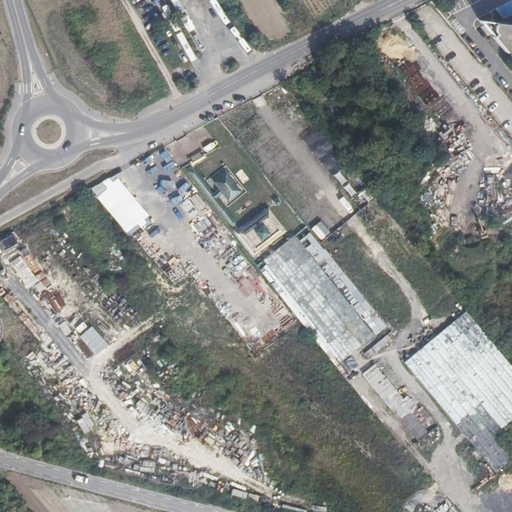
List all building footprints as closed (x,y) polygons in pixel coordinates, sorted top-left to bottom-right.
[(177,16),(168,0),(153,0),(166,22),(177,16)] [(464,59),(473,52),(436,7),(428,15),(432,20),(430,22),(438,31),(440,29),(458,51),(464,59)] [(508,55),(511,55),(511,23),(494,22),(493,30),(495,34),(492,36),(508,55)] [(166,34),(183,65),(190,61),(173,30),(166,34)] [(397,44),(390,47),(395,58),(402,54),(397,44)] [(460,79),(481,62),(473,52),(464,59),(458,51),(446,61),(460,79)] [(401,71),(432,105),(442,95),(410,62),(401,71)] [(503,89),(497,81),(490,87),(497,95),(503,89)] [(336,101),(321,82),(304,95),(319,114),(336,101)] [(294,100),(284,108),(294,120),(303,112),(294,100)] [(365,134),(355,123),(348,130),(357,141),(365,134)] [(294,162),(256,124),(249,131),(258,140),(248,150),(256,157),(264,149),(278,162),(275,164),(284,172),(294,162)] [(317,129),(303,140),(339,188),(342,186),(359,209),(373,199),(364,187),(363,188),(357,179),(349,184),(346,180),(352,176),(317,129)] [(348,149),(339,137),(332,143),(341,154),(348,149)] [(187,154),(192,162),(201,156),(196,149),(187,154)] [(267,153),(257,160),(264,170),(274,163),(267,153)] [(267,172),(273,182),(283,175),(277,165),(267,172)] [(295,184),(304,176),(296,167),(287,175),(295,184)] [(231,226),(236,222),(193,169),(189,172),(231,226)] [(242,170),(237,174),(243,183),(248,179),(242,170)] [(228,202),(241,191),(225,171),(212,181),(228,202)] [(287,177),(276,183),(282,192),(292,187),(287,177)] [(303,194),(313,189),(308,179),(298,185),(303,194)] [(292,204),(302,198),(296,188),(286,194),(292,204)] [(307,198),(314,207),(323,200),(316,191),(307,198)] [(304,200),(295,207),(302,216),(311,209),(304,200)] [(325,202),(316,209),(324,218),(332,211),(325,202)] [(268,208),(259,216),(262,220),(268,216),(279,229),(273,234),(277,238),(286,231),(268,208)] [(311,228),(321,221),(315,212),(305,218),(311,228)] [(326,221),(333,230),(342,223),(335,214),(326,221)] [(259,216),(236,233),(253,256),(277,238),(273,234),(255,248),(244,234),(262,220),(259,216)] [(268,216),(262,220),(244,234),(255,248),(273,234),(279,229),(268,216)] [(322,240),(331,233),(323,223),(314,230),(322,240)] [(305,228),(257,266),(344,377),(351,372),(342,361),(385,327),(305,228)] [(114,250),(104,254),(112,271),(122,267),(114,250)] [(404,363),(495,473),(511,458),(511,457),(494,435),(511,419),(511,366),(466,311),(404,363)] [(387,335),(364,354),(368,358),(391,340),(387,335)] [(375,364),(373,365),(401,398),(402,397),(375,364)] [(362,374),(399,419),(410,410),(401,398),(373,365),(362,374)]
